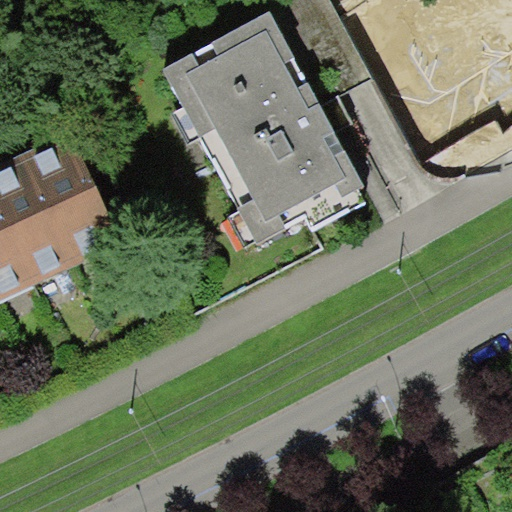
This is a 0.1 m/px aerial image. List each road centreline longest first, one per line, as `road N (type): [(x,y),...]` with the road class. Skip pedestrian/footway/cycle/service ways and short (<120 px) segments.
road 1 (residential): [(300,436),(511,310)]
road 2 (residential): [(145,511),(300,436)]
